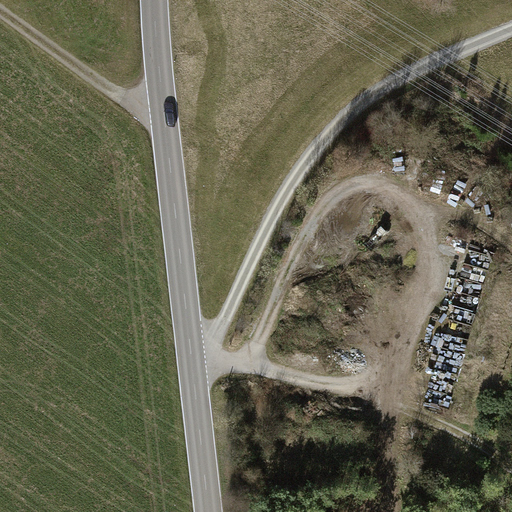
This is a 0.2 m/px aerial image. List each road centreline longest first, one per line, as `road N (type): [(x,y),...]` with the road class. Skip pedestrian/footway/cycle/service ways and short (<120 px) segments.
road 1 (unknown): [(194,403),(239,390),(261,372),(309,268),(356,199),(381,183),(409,191),(422,222),(422,294),(396,371),(374,390),(339,398),(299,395),(258,378)]
road 2 (tertiary): [(207,511),(157,0)]
road 3 (track): [(511,33),(382,97),(303,170),(193,387)]
road 4 (track): [(0,14),(122,103),(166,115)]
